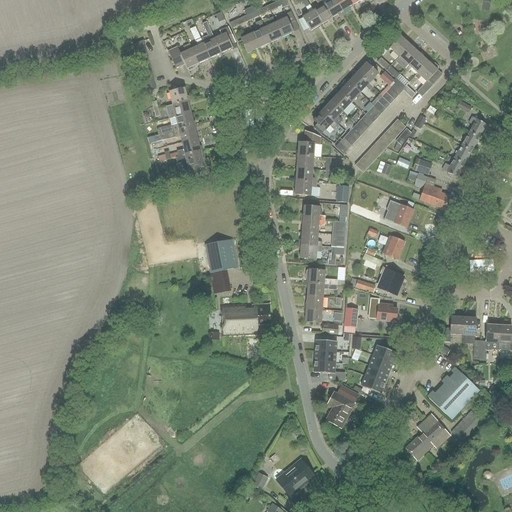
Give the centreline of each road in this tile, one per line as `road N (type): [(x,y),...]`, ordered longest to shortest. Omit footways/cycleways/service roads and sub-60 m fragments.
road 1 (residential): [(353,477),(316,440),(263,198),(265,165)]
road 2 (residential): [(353,477),(400,394),(439,294)]
road 3 (residential): [(439,294),(474,199),(511,130)]
road 4 (residential): [(439,294),(499,294),(511,245),(495,229)]
